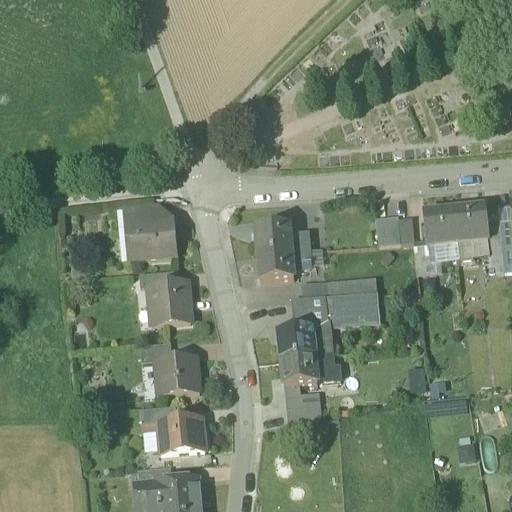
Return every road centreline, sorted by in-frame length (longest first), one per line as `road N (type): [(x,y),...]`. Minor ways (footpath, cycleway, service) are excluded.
road 1 (residential): [(240,511),(252,405),(200,193)]
road 2 (residential): [(511,174),(200,193)]
road 3 (track): [(193,174),(272,71),(348,0)]
road 4 (track): [(133,0),(200,193)]
